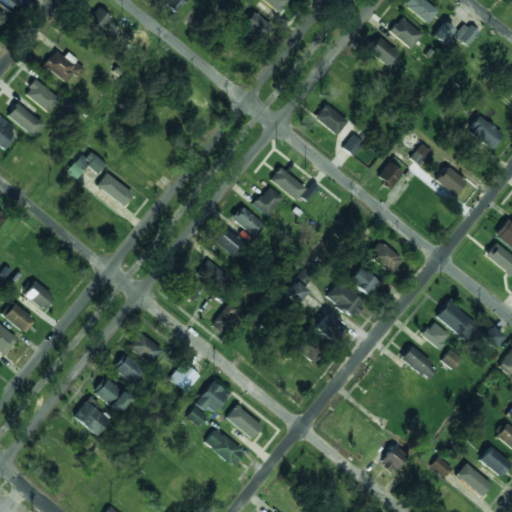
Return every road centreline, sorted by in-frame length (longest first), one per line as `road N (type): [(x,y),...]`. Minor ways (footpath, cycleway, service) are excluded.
road 1 (secondary): [(0,468),(379,0)]
road 2 (residential): [(405,511),(0,179)]
road 3 (secondary): [(327,0),(0,404)]
road 4 (residential): [(511,317),(122,0)]
road 5 (residential): [(232,511),(511,168)]
